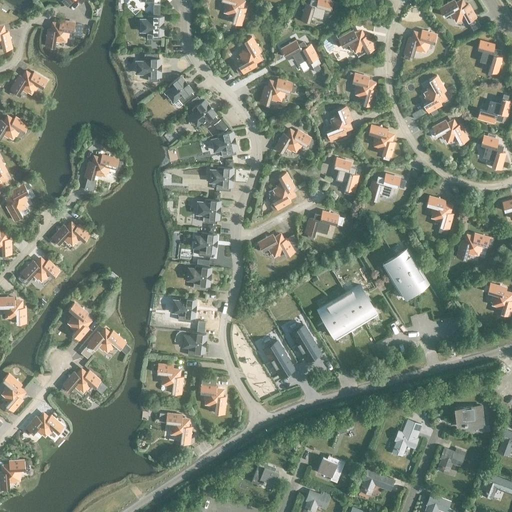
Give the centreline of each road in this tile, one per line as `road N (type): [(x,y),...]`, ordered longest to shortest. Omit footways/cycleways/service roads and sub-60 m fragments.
road 1 (residential): [(236,242),(255,140),(233,99),(195,59),(185,35),(189,0)]
road 2 (residential): [(511,181),(459,182),(408,137),(388,72),(399,0)]
road 3 (unclassified): [(263,420),(309,398),(511,346)]
road 4 (residential): [(263,420),(225,343),(236,242)]
road 5 (unclassified): [(128,511),(263,420)]
